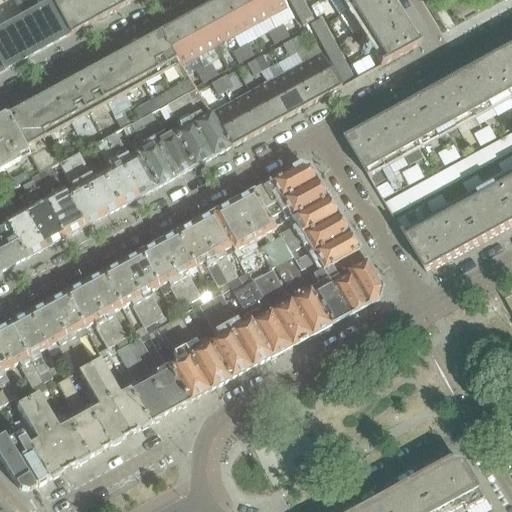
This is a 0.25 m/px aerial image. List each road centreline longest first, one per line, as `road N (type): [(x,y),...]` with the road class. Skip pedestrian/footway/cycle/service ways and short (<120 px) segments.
road 1 (residential): [(0,306),(318,131)]
road 2 (residential): [(419,306),(206,429)]
road 3 (residential): [(318,131),(511,26)]
road 4 (residential): [(0,101),(183,0)]
road 5 (residential): [(318,131),(419,306)]
road 6 (residential): [(318,511),(469,429)]
road 7 (residential): [(62,505),(206,429)]
